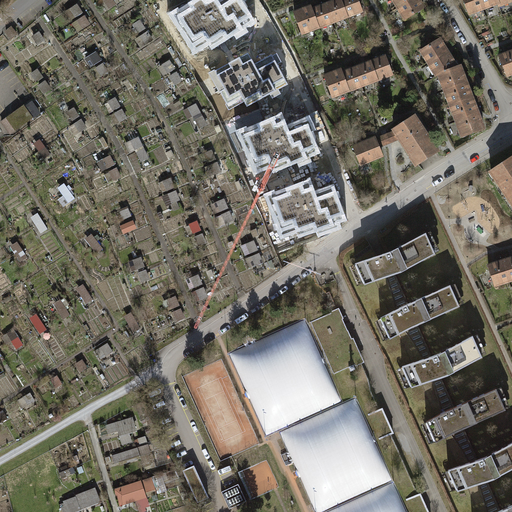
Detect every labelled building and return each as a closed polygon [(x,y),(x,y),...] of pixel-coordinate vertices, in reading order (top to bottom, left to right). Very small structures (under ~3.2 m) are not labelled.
[(113,0),(105,0),(100,4),(106,12),(117,4),(113,0)] [(218,0),(201,0),(177,16),(194,42),(203,35),(212,49),(255,21),(241,0),(230,0),(222,5),(218,0)] [(335,0),(325,4),(331,21),(346,16),(339,0),(335,0)] [(339,0),(346,16),(360,11),(356,0),(339,0)] [(424,8),(418,0),(407,0),(398,7),(405,20),(424,8)] [(463,0),(469,14),(484,8),(480,0),(463,0)] [(77,4),(66,13),(71,21),(83,12),(77,4)] [(310,10),(317,27),(331,21),(325,4),(310,10)] [(317,27),(310,10),(309,6),(292,13),(300,33),(317,27)] [(84,16),(73,24),(78,32),(90,24),(84,16)] [(9,28),(4,32),(9,38),(14,34),(9,28)] [(39,32),(32,37),(38,45),(45,41),(39,32)] [(147,32),(136,40),(141,48),(153,40),(147,32)] [(428,62),(447,51),(440,39),(421,50),(428,62)] [(506,76),(511,73),(511,50),(498,56),(506,76)] [(447,51),(428,62),(435,75),(439,73),(458,66),(447,51)] [(95,53),(84,61),(90,69),(101,61),(95,53)] [(253,56),(215,76),(227,99),(239,92),(247,106),(290,83),(277,59),(260,68),(253,56)] [(369,62),(376,79),(390,73),(384,56),(369,62)] [(170,60),(159,68),(165,76),(176,68),(170,60)] [(355,67),(361,84),(376,79),(369,62),(355,67)] [(444,89),(465,81),(460,65),(458,66),(439,73),(444,89)] [(340,72),(347,90),(361,84),(355,67),(340,72)] [(37,69),(30,74),(36,83),(43,78),(37,69)] [(347,90),(340,72),(339,69),(322,75),(330,96),(347,90)] [(45,81),(39,86),(45,95),(51,90),(45,81)] [(465,81),(444,89),(450,105),(471,97),(465,81)] [(456,120),(477,112),(471,97),(450,105),(456,120)] [(115,98),(104,106),(110,114),(121,106),(115,98)] [(198,104),(185,110),(189,119),(202,113),(198,104)] [(4,118),(0,120),(0,121),(9,133),(31,117),(21,105),(9,114),(12,119),(8,122),(4,118)] [(74,108),(67,113),(73,121),(80,116),(74,108)] [(122,110),(111,119),(116,127),(127,118),(122,110)] [(477,112),(456,120),(462,136),(483,128),(477,112)] [(283,113),(243,130),(258,167),(271,161),(275,171),(320,153),(308,123),(290,131),(283,113)] [(202,114),(194,118),(200,130),(208,125),(202,114)] [(397,138),(415,164),(436,151),(412,115),(391,129),(393,131),(397,138)] [(81,120),(74,124),(80,133),(87,128),(81,120)] [(381,136),(375,139),(378,147),(390,141),(397,138),(393,131),(381,136)] [(360,164),(382,155),(378,147),(375,139),(374,137),(352,146),(360,164)] [(41,139),(34,144),(44,159),(51,154),(41,139)] [(139,139),(126,144),(130,153),(143,148),(139,139)] [(511,155),(511,156),(489,171),(511,204),(511,155)] [(111,157),(98,162),(102,171),(115,166),(111,157)] [(115,170),(102,175),(106,185),(119,179),(115,170)] [(171,178),(163,181),(166,191),(174,188),(171,178)] [(311,178),(271,193),(284,231),(298,226),(301,236),(347,220),(336,190),(318,196),(311,178)] [(66,184),(59,189),(69,204),(76,200),(66,184)] [(177,190),(162,197),(167,208),(182,201),(177,190)] [(224,200),(211,205),(215,214),(228,209),(224,200)] [(39,214),(32,218),(42,234),(49,229),(39,214)] [(197,220),(189,223),(193,233),(200,230),(197,220)] [(133,221),(120,226),(124,235),(137,230),(133,221)] [(438,255),(429,234),(359,265),(369,285),(438,255)] [(203,235),(195,237),(198,247),(206,244),(203,235)] [(18,242),(11,246),(21,262),(29,257),(18,242)] [(253,242),(241,247),(244,256),(257,251),(253,242)] [(259,253),(247,259),(251,268),(263,262),(259,253)] [(511,281),(511,280),(511,257),(503,260),(511,281)] [(141,258),(128,264),(132,273),(145,267),(141,258)] [(495,287),(511,281),(503,260),(488,265),(495,287)] [(145,270),(137,272),(141,282),(149,279),(145,270)] [(199,275),(186,280),(190,289),(203,284),(199,275)] [(84,285),(77,290),(87,305),(94,300),(84,285)] [(459,307),(450,286),(381,317),(390,337),(459,307)] [(205,288),(197,291),(201,301),(209,298),(205,288)] [(175,296),(168,299),(171,309),(179,306),(175,296)] [(61,299),(54,304),(64,319),(71,314),(61,299)] [(182,309),(174,312),(177,322),(185,319),(182,309)] [(337,309),(310,321),(333,373),(348,366),(351,371),(355,369),(354,365),(362,361),(356,347),(354,348),(337,309)] [(37,314),(30,318),(41,334),(48,329),(37,314)] [(14,329),(7,334),(18,349),(25,344),(14,329)] [(481,356),(473,335),(438,353),(401,365),(411,387),(448,375),(481,356)] [(106,345),(100,350),(106,356),(112,350),(106,345)] [(506,409),(497,389),(456,406),(427,421),(436,442),(466,428),(506,409)] [(376,412),(363,417),(374,440),(386,435),(393,432),(383,409),(376,412)] [(134,417),(107,424),(110,434),(119,431),(120,436),(138,431),(134,417)] [(511,468),(511,442),(484,457),(447,469),(457,491),(493,478),(511,468)] [(149,445),(140,447),(142,459),(152,458),(149,445)] [(139,449),(114,454),(115,463),(141,458),(139,449)] [(161,475),(121,487),(126,501),(152,493),(154,500),(167,496),(161,475)] [(62,511),(79,511),(102,504),(96,488),(59,502),(62,511)] [(413,496),(401,501),(405,511),(428,511),(419,493),(413,496)]
